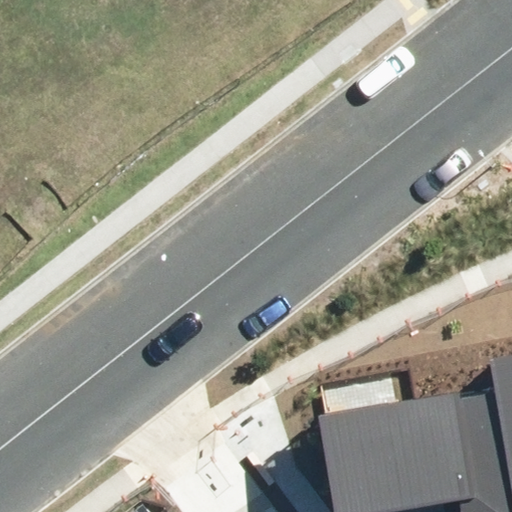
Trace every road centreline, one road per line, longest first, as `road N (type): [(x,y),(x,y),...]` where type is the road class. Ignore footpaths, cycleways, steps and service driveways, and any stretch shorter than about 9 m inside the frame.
road 1 (tertiary): [(511,51),(143,340)]
road 2 (residential): [(143,340),(285,511)]
road 3 (tertiary): [(143,340),(0,454)]
